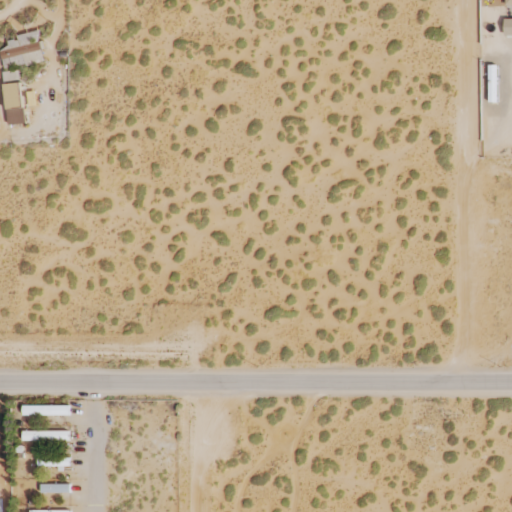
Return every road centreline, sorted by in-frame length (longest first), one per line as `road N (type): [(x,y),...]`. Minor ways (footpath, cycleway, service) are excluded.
road 1 (residential): [(0,381),(511,380)]
road 2 (residential): [(458,0),(461,380)]
road 3 (residential): [(95,511),(94,382)]
